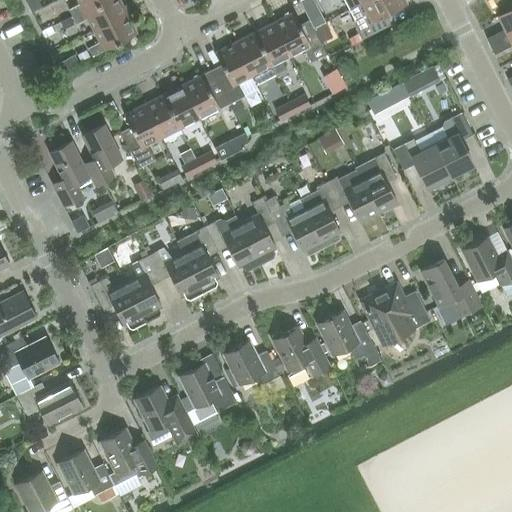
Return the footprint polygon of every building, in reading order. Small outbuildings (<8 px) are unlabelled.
[(73,16),(104,0),(78,0),(80,3),(69,9),(73,16)] [(94,30),(127,13),(120,0),(104,0),(73,16),(77,24),(88,18),(94,30)] [(344,0),(349,10),(368,0),(344,0)] [(405,0),(368,0),(349,10),(355,20),(352,22),(361,40),(387,26),(382,17),(407,4),(405,0)] [(491,46),(511,35),(511,8),(498,16),(505,29),(487,38),(491,46)] [(274,22),(291,56),(311,46),(313,50),(323,45),(310,20),(300,24),(294,12),(274,22)] [(127,13),(94,30),(100,42),(89,48),(93,56),(138,33),(127,13)] [(281,61),(291,56),(274,22),(255,32),(272,66),(277,76),(286,72),(281,61)] [(253,76),(272,66),(255,32),(235,42),(253,76)] [(511,35),(491,46),(495,54),(511,45),(511,35)] [(238,83),(253,76),(235,42),(215,52),(222,65),(212,70),(225,95),(230,103),(244,96),(238,83)] [(335,66),(321,73),(329,91),(344,85),(335,66)] [(230,103),(225,95),(212,70),(183,85),(200,118),(230,103)] [(181,128),(200,118),(183,85),(164,94),(181,128)] [(286,94),(290,102),(296,113),(310,105),(305,94),(301,96),(299,91),(295,93),(292,91),(286,94)] [(162,138),(181,128),(164,94),(144,104),(162,138)] [(281,120),(296,113),(290,102),(275,109),(281,120)] [(147,145),(162,138),(144,104),(124,114),(131,127),(121,132),(139,167),(154,159),(147,145)] [(435,144),(451,176),(474,164),(462,140),(473,135),(462,112),(443,122),(442,126),(448,138),(435,144)] [(90,177),(94,186),(106,180),(100,170),(122,158),(105,124),(83,136),(95,159),(84,164),(90,177)] [(320,135),(327,149),(341,142),(334,128),(320,135)] [(243,146),(242,144),(248,142),(244,133),(215,147),(219,158),(243,146)] [(451,176),(435,144),(420,152),(414,139),(393,149),(404,169),(415,164),(427,187),(451,176)] [(90,177),(84,164),(72,141),(50,152),(62,177),(50,183),(62,207),(83,197),(76,184),(90,177)] [(197,159),(201,168),(216,160),(211,151),(197,159)] [(362,178),(379,213),(398,203),(385,179),(395,173),(385,152),(374,157),(380,169),(362,178)] [(186,175),(201,168),(197,159),(182,166),(186,175)] [(379,213),(362,178),(356,167),(327,182),(338,203),(348,198),(360,222),(379,213)] [(161,186),(179,179),(176,171),(158,179),(161,186)] [(338,203),(327,182),(317,187),(318,189),(300,199),(304,208),(324,247),(340,239),(339,234),(341,233),(328,208),(338,203)] [(324,247),(304,208),(300,199),(288,204),(287,202),(280,206),(279,206),(274,196),(265,200),(270,211),(273,218),(281,232),(291,227),(303,252),(305,251),(309,255),(324,247)] [(264,223),(273,218),(270,211),(265,200),(263,197),(252,202),(258,213),(240,223),(261,264),(273,257),(275,252),(273,249),(276,248),(264,223)] [(112,202),(92,208),(95,219),(115,212),(112,202)] [(261,264),(240,223),(239,223),(235,215),(225,221),(219,219),(215,221),(205,226),(216,247),(226,242),(238,267),(242,265),(244,269),(248,270),(261,264)] [(217,282),(215,279),(219,277),(206,253),(216,247),(205,226),(195,231),(176,241),(182,252),(203,292),(216,285),(217,282)] [(500,286),(511,279),(511,259),(507,250),(496,256),(487,237),(463,249),(479,280),(493,273),(500,286)] [(0,245),(0,268),(9,264),(0,245)] [(190,299),(203,292),(182,252),(172,258),(164,247),(158,250),(148,255),(159,277),(169,272),(181,296),(185,294),(186,298),(190,299)] [(159,277),(148,255),(138,261),(132,264),(136,276),(125,282),(145,321),(159,315),(160,311),(158,308),(162,306),(149,282),(159,277)] [(464,312),(465,314),(482,305),(469,280),(457,286),(444,259),(421,270),(439,305),(437,306),(436,305),(435,306),(444,324),(445,323),(445,322),(464,312)] [(101,280),(90,285),(101,306),(111,301),(124,325),(127,324),(129,327),(132,328),(145,321),(125,282),(114,288),(106,277),(101,280)] [(384,344),(430,320),(415,291),(403,297),(396,283),(362,301),(384,344)] [(0,336),(37,318),(23,291),(0,302),(0,336)] [(355,359),(363,355),(369,366),(381,360),(375,349),(361,320),(350,326),(342,311),(318,323),(334,354),(349,347),(355,359)] [(311,378),(332,367),(318,340),(307,346),(297,327),(274,339),(291,372),(293,374),(303,369),(303,366),(302,364),(304,363),(311,378)] [(16,395),(17,395),(33,387),(28,377),(59,361),(47,337),(28,347),(22,336),(0,347),(0,354),(7,369),(3,371),(16,395)] [(225,353),(232,367),(225,371),(233,387),(255,376),(260,386),(280,375),(267,350),(256,356),(248,340),(225,353)] [(186,412),(193,425),(237,402),(224,376),(213,382),(211,377),(221,372),(212,353),(190,364),(192,369),(180,375),(196,407),(186,412)] [(33,387),(17,395),(28,414),(40,408),(48,424),(82,406),(70,381),(47,393),(42,382),(33,387)] [(193,425),(186,412),(178,396),(167,401),(159,386),(132,400),(148,431),(145,432),(152,445),(193,425)] [(138,477),(158,467),(145,442),(134,447),(125,428),(101,440),(117,472),(132,464),(138,477)] [(94,495),(114,485),(103,463),(92,469),(83,450),(59,462),(75,493),(90,486),(94,495)] [(69,511),(74,510),(60,481),(49,486),(41,471),(18,483),(32,511),(30,511),(69,511)]
